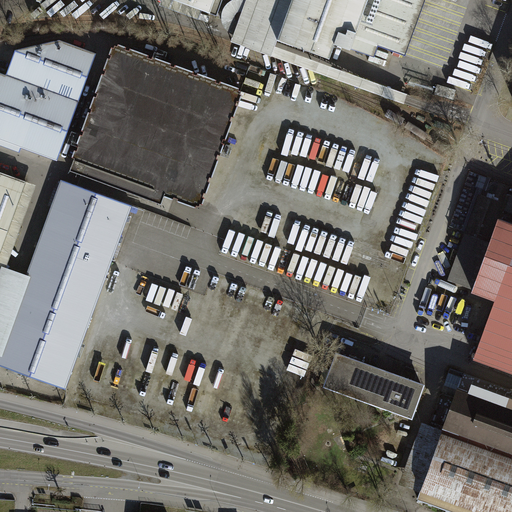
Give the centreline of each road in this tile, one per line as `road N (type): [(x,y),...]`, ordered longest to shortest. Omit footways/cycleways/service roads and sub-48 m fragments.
road 1 (unclassified): [(481,116),(397,345),(511,386)]
road 2 (tertiary): [(335,511),(157,445),(0,404)]
road 3 (unknown): [(234,0),(220,35),(456,122),(481,116)]
road 4 (primary): [(304,511),(146,466),(0,437)]
road 5 (tertiary): [(0,474),(178,491),(283,511)]
